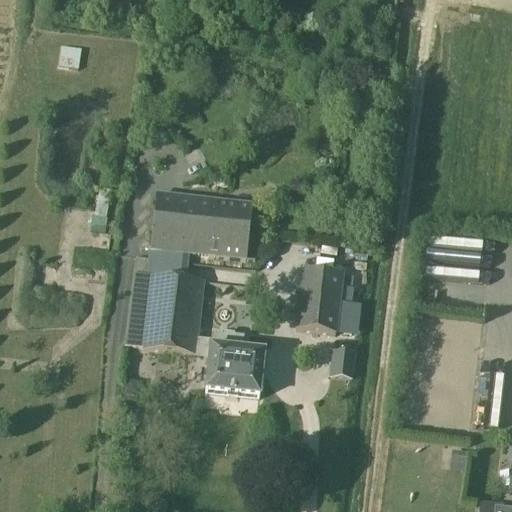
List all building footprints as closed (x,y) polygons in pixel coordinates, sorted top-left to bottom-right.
[(147,253),(146,263),(148,263),(188,267),(189,257),(246,263),(252,209),(155,199),(149,253),(147,253)] [(104,238),(106,221),(91,219),(88,236),(104,238)] [(135,261),(124,350),(141,351),(141,353),(193,360),(193,361),(208,363),(204,396),(258,402),(263,357),(211,352),(212,344),(197,342),(203,285),(187,283),(188,267),(148,263),(146,263),(135,261)] [(300,273),(293,335),(336,339),(343,277),(300,273)] [(352,280),(343,279),(342,287),(351,288),(352,280)] [(342,292),(340,308),(351,309),(352,293),(351,293),(342,292)] [(352,384),(354,357),(331,354),(328,381),(352,384)] [(465,461),(450,460),(449,472),(464,474),(465,461)]
